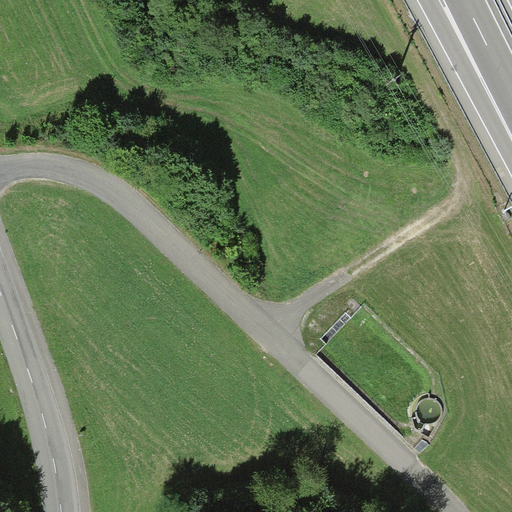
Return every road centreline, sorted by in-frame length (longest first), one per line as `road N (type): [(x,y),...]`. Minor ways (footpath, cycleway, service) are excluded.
road 1 (residential): [(0,169),(61,168),(117,191),(454,511)]
road 2 (track): [(263,329),(462,198),(467,168),(433,96)]
road 3 (tertiary): [(0,289),(43,415),(61,511)]
road 4 (motorway): [(440,0),(511,119)]
